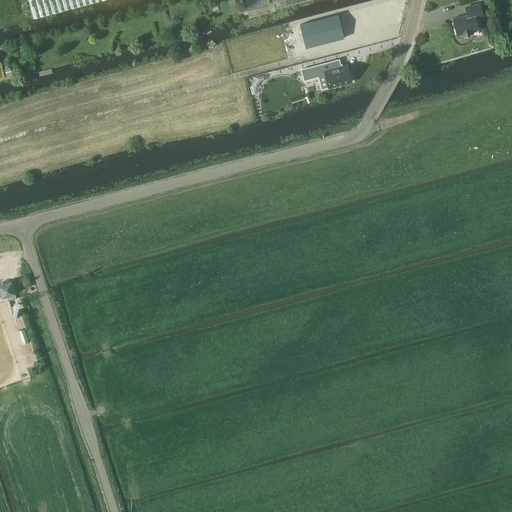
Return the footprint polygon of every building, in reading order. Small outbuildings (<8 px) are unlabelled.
[(35,0),(40,15),(92,0),(98,0),(99,0),(35,0)] [(271,0),(274,9),(311,0),(271,0)] [(484,16),(481,3),(465,7),(467,15),(453,19),(457,35),(462,34),(462,36),(474,33),(474,32),(479,30),(477,18),(484,16)] [(307,23),(300,25),(306,48),(313,46),(345,38),(339,15),(307,23)] [(337,60),(302,69),(304,80),(325,75),(329,87),(352,81),(348,65),(339,67),(337,60)] [(9,278),(0,281),(0,293),(1,295),(13,291),(9,278)]
